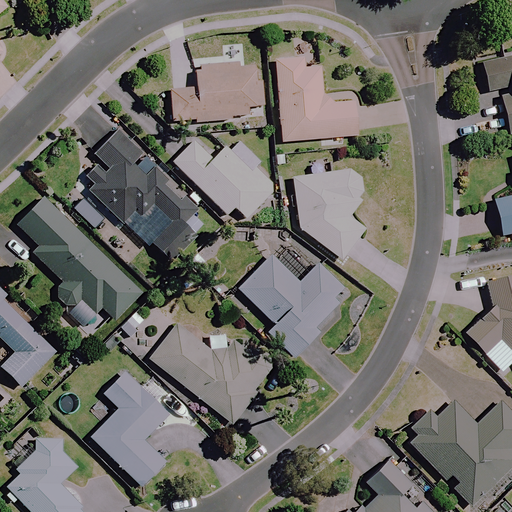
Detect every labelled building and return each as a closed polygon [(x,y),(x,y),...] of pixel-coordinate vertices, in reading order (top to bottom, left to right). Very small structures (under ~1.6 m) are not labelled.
[(511,56),(483,64),(491,95),(500,93),(511,134),(511,133),(511,56)] [(304,70),(303,60),(275,62),(282,143),(359,137),(355,94),(324,96),(322,68),(304,70)] [(247,106),(263,105),(262,82),(258,83),(257,67),(240,68),(240,64),(195,67),(197,92),(171,93),(173,121),(194,120),(194,124),(230,121),(230,117),(248,116),(247,106)] [(140,169),(107,136),(90,153),(100,163),(85,178),(95,188),(90,192),(123,226),(134,214),(142,223),(154,212),(169,227),(151,244),(173,267),(214,226),(150,160),(140,169)] [(212,160),(193,142),(173,163),(227,216),(234,208),(247,220),(277,189),(257,169),(252,174),(224,148),(212,160)] [(511,157),(511,158),(511,162),(511,196),(493,201),(503,238),(511,235),(511,157)] [(294,176),(300,232),(341,262),(365,229),(350,218),(361,203),(357,201),(364,196),(361,178),(353,172),(294,176)] [(146,290),(46,198),(16,231),(36,249),(28,257),(60,286),(52,295),(68,310),(64,315),(82,331),(100,312),(114,325),(146,290)] [(300,284),(273,256),(238,290),(274,326),(267,333),(291,358),(321,329),(317,326),(349,296),(319,265),(300,284)] [(511,276),(484,281),(488,308),(458,335),(478,357),(495,341),(511,359),(511,276)] [(6,298),(0,291),(0,338),(16,354),(1,369),(22,389),(56,355),(3,301),(6,298)] [(179,323),(150,359),(232,426),(277,371),(234,337),(219,355),(179,323)] [(152,401),(126,374),(105,395),(120,411),(92,439),(142,488),(167,463),(145,442),(172,415),(155,398),(152,401)] [(409,448),(441,482),(446,477),(452,482),(446,488),(466,508),(511,464),(511,459),(504,451),(511,443),(511,421),(495,404),(472,427),(447,401),(413,433),(418,439),(409,448)] [(22,475),(7,489),(29,511),(85,511),(59,485),(78,467),(65,453),(65,442),(38,440),(36,452),(17,470),(22,475)] [(433,511),(389,463),(367,484),(375,493),(354,511),(433,511)]
